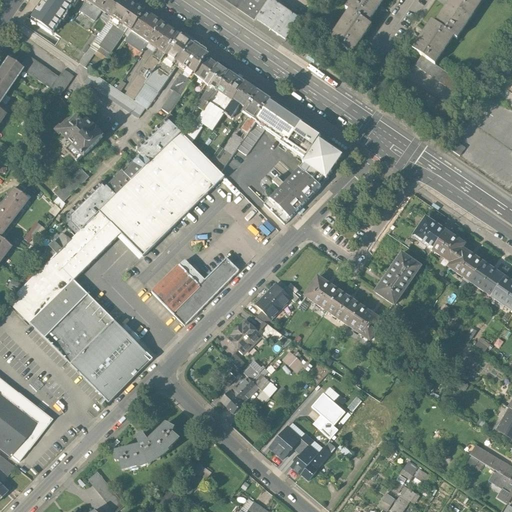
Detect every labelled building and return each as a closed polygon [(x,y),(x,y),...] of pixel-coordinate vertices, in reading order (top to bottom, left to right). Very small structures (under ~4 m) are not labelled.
[(86,3),(87,0),(50,0),(33,25),(55,40),(82,1),(86,3)] [(124,0),(88,0),(87,2),(102,12),(104,13),(112,18),(124,0)] [(125,0),(124,0),(112,18),(118,23),(128,30),(133,33),(146,14),(142,12),(127,1),(125,0)] [(226,0),(239,9),(244,0),(226,0)] [(270,0),(244,0),(239,9),(257,21),(270,0)] [(271,30),(285,10),(270,0),(257,21),(271,30)] [(368,24),(384,0),(352,0),(346,9),(350,12),(368,24)] [(456,40),(475,11),(458,0),(451,0),(434,25),(452,37),(456,40)] [(458,0),(475,11),(482,0),(458,0)] [(102,12),(87,2),(80,12),(95,23),(102,12)] [(300,20),(285,10),(271,30),(286,41),(300,20)] [(372,27),(368,24),(350,12),(331,39),(353,54),(372,27)] [(104,13),(100,20),(107,24),(112,18),(104,13)] [(162,25),(146,14),(133,33),(149,44),(162,25)] [(98,55),(101,49),(100,48),(118,23),(112,18),(107,24),(104,29),(92,47),(90,49),(98,55)] [(128,30),(118,23),(100,48),(101,49),(111,56),(128,30)] [(433,64),(452,37),(434,25),(431,23),(412,50),(422,57),(433,64)] [(511,23),(490,55),(491,97),(490,97),(490,103),(511,102),(511,23)] [(179,37),(162,25),(149,44),(157,50),(166,56),(179,37)] [(133,33),(126,42),(142,53),(149,44),(133,33)] [(192,46),(179,37),(166,56),(179,65),(192,46)] [(79,38),(67,56),(79,65),(90,49),(92,47),(79,38)] [(210,58),(192,46),(179,65),(186,69),(196,76),(198,78),(209,62),(207,61),(210,58)] [(156,70),(166,56),(157,50),(125,96),(134,102),(156,70)] [(62,94),(73,75),(63,69),(59,75),(25,55),(18,68),(62,94)] [(467,87),(433,64),(422,57),(415,67),(460,98),(467,87)] [(0,71),(0,103),(23,71),(7,61),(0,71)] [(218,69),(209,62),(198,78),(208,84),(218,69)] [(186,69),(171,91),(174,93),(181,98),(196,76),(186,69)] [(230,76),(218,69),(208,84),(206,86),(213,90),(218,94),(230,76)] [(156,70),(134,102),(145,110),(147,111),(170,79),(156,70)] [(138,120),(145,110),(134,102),(125,96),(91,73),(84,83),(138,120)] [(246,87),(230,76),(218,94),(234,105),(246,87)] [(406,79),(399,89),(442,119),(449,109),(406,79)] [(257,95),(246,87),(234,105),(241,109),(245,113),(257,95)] [(207,93),(196,109),(204,114),(210,105),(218,94),(213,90),(210,95),(207,93)] [(182,98),(181,98),(174,93),(162,111),(170,116),(182,98)] [(210,105),(226,116),(234,105),(218,94),(210,105)] [(271,105),(257,95),(245,113),(251,117),(259,123),(271,105)] [(213,134),(225,117),(226,116),(210,105),(204,114),(199,120),(185,139),(192,146),(204,128),(213,134)] [(241,109),(234,105),(226,116),(225,117),(232,122),(241,109)] [(304,127),(271,105),(259,123),(267,128),(292,145),(302,130),(304,127)] [(199,120),(204,114),(196,109),(192,115),(199,120)] [(251,117),(242,130),(249,134),(250,136),(259,123),(251,117)] [(65,139),(85,159),(105,140),(89,123),(84,127),(78,121),(71,127),(68,125),(63,129),(62,128),(55,134),(62,141),(65,139)] [(144,159),(126,177),(133,185),(182,136),(168,122),(139,150),(139,155),(144,159)] [(247,157),(267,128),(259,123),(250,136),(249,134),(237,151),(247,157)] [(240,128),(225,150),(234,156),(237,151),(249,134),(242,130),(240,128)] [(321,142),(302,130),(292,145),(290,147),(309,160),(320,144),(321,142)] [(10,306),(11,307),(109,407),(153,364),(75,285),(123,238),(145,260),(226,181),(192,146),(185,139),(182,136),(133,185),(117,200),(101,216),(79,238),(72,244),(53,263),(10,306)] [(344,161),(320,144),(309,160),(304,167),(305,168),(301,174),(307,180),(311,173),(328,184),(344,161)] [(89,178),(80,170),(55,195),(64,204),(89,178)] [(307,180),(301,174),(300,173),(271,203),(291,222),(320,191),(307,180)] [(117,200),(133,185),(126,177),(123,174),(109,188),(107,190),(117,200)] [(372,181),(368,188),(380,196),(384,190),(372,181)] [(101,216),(117,200),(107,190),(109,188),(106,185),(102,185),(85,202),(88,204),(85,207),(83,205),(79,205),(76,209),(77,210),(69,218),(68,228),(79,238),(101,216)] [(14,191),(0,209),(0,238),(1,239),(29,202),(14,191)] [(412,236),(451,263),(460,249),(463,244),(425,217),(412,236)] [(53,263),(72,244),(66,237),(57,246),(56,245),(51,250),(52,250),(46,256),(53,263)] [(0,238),(0,267),(14,249),(1,239),(0,238)] [(447,268),(469,283),(482,263),(460,249),(451,263),(447,268)] [(401,254),(387,273),(407,287),(420,267),(401,254)] [(185,261),(154,293),(185,324),(190,319),(233,276),(238,271),(227,260),(205,281),(185,261)] [(504,278),(482,263),(469,283),(491,297),(504,278)] [(393,306),(407,287),(387,273),(374,293),(393,306)] [(304,297),(326,312),(339,293),(317,278),(304,297)] [(511,283),(504,278),(491,297),(511,311),(511,283)] [(275,285),(266,295),(283,312),(292,302),(275,285)] [(326,312),(348,327),(361,308),(339,293),(326,312)] [(274,321),(283,312),(266,295),(256,304),(274,321)] [(383,323),(361,308),(348,327),(370,342),(383,323)] [(244,319),(235,328),(253,345),(261,336),(244,319)] [(244,354),(253,345),(235,328),(226,336),(244,354)] [(228,360),(238,370),(246,363),(235,352),(228,360)] [(290,353),(283,361),(295,373),(302,366),(303,365),(290,353)] [(306,361),(303,365),(302,366),(305,370),(310,365),(306,361)] [(262,376),(252,367),(244,376),(250,381),(240,391),(237,388),(221,404),(228,412),(244,395),(262,376)] [(262,376),(244,395),(228,412),(235,418),(261,391),(265,394),(272,386),(262,376)] [(345,414),(323,395),(311,409),(334,428),(345,414)] [(16,408),(0,396),(0,448),(14,459),(43,419),(20,402),(16,408)] [(511,410),(510,409),(497,430),(511,439),(511,410)] [(366,410),(356,422),(366,430),(376,418),(366,410)] [(369,433),(366,430),(356,422),(350,430),(370,447),(377,439),(369,433)] [(141,446),(116,452),(115,462),(121,462),(122,471),(138,467),(139,469),(147,465),(150,466),(154,462),(161,460),(162,456),(170,452),(168,450),(181,439),(173,432),(176,428),(167,423),(148,441),(144,435),(137,439),(141,446)] [(374,427),(369,433),(377,439),(378,438),(381,434),(374,427)] [(288,428),(268,451),(284,464),(304,441),(288,428)] [(378,438),(377,439),(370,447),(374,450),(382,441),(378,438)] [(327,439),(321,445),(325,449),(329,444),(331,442),(327,439)] [(329,444),(325,449),(331,454),(335,450),(329,444)] [(301,476),(325,449),(321,445),(312,456),(309,453),(294,470),(301,476)] [(345,447),(340,452),(349,460),(353,455),(345,447)] [(470,456),(495,471),(511,481),(511,469),(475,447),(470,456)] [(316,472),(331,454),(325,449),(301,476),(309,483),(317,473),(316,472)] [(478,472),(482,464),(470,457),(465,465),(478,472)] [(405,461),(400,475),(411,480),(417,465),(405,461)] [(418,469),(412,483),(422,488),(429,474),(418,469)] [(488,482),(502,491),(504,488),(511,492),(511,481),(495,471),(488,482)] [(88,480),(114,511),(117,511),(125,506),(98,472),(88,480)] [(187,483),(182,490),(190,495),(195,488),(187,483)] [(413,504),(419,496),(405,487),(389,511),(391,511),(400,511),(408,501),(413,504)] [(506,506),(511,496),(511,492),(504,488),(502,491),(496,500),(506,506)] [(385,493),(378,507),(388,511),(395,498),(385,493)]
